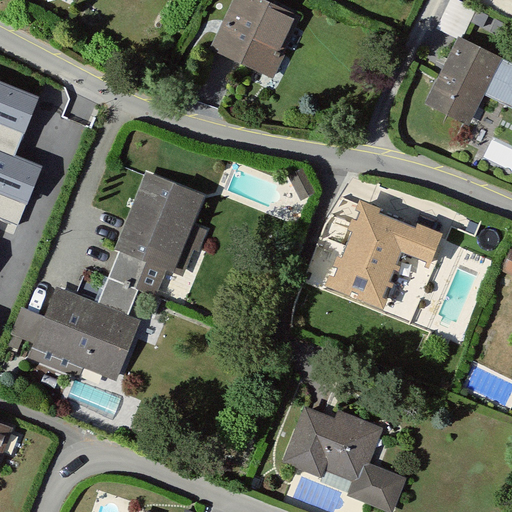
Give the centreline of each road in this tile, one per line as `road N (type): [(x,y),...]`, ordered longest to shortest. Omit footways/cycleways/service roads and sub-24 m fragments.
road 1 (residential): [(370,162),(191,128),(0,35)]
road 2 (residential): [(45,511),(58,480),(99,455),(254,511)]
road 3 (residential): [(434,0),(379,114),(370,162)]
road 4 (residential): [(511,207),(370,162)]
